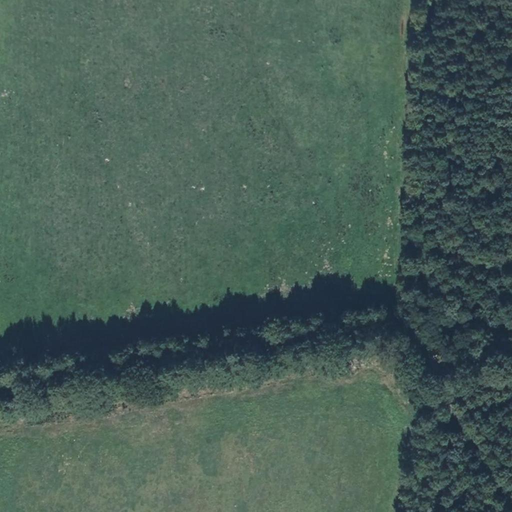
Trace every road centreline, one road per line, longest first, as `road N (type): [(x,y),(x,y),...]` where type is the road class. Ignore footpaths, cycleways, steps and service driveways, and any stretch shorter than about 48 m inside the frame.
road 1 (track): [(0,392),(397,321)]
road 2 (track): [(511,494),(397,321)]
